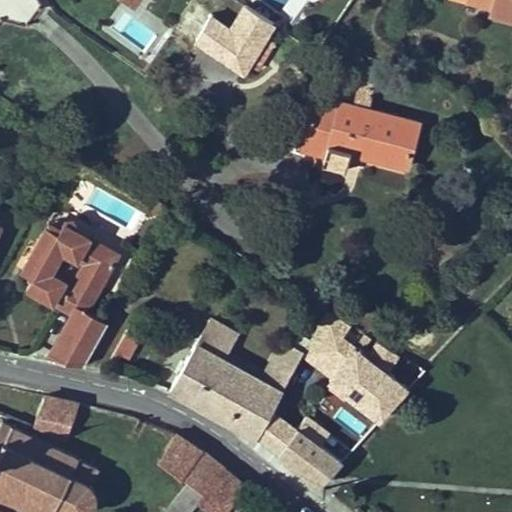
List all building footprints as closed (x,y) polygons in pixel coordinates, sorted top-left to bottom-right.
[(140,0),(156,12),(243,71),(248,63),(264,37),(286,0),(248,0),(231,29),(213,16),(215,15),(193,0),(140,0)] [(511,0),(468,0),(469,0),(493,8),(492,12),(511,17),(511,0)] [(257,68),(273,42),(264,37),(248,63),(257,68)] [(361,79),(354,104),(369,108),(375,84),(361,79)] [(351,150),(406,165),(419,121),(369,108),(354,104),(315,93),(301,147),(326,154),(322,163),(345,169),(351,150)] [(49,127),(41,140),(49,145),(57,132),(49,127)] [(49,145),(62,154),(70,141),(64,136),(57,132),(49,145)] [(58,230),(47,225),(34,248),(39,251),(33,261),(28,258),(22,269),(33,276),(27,286),(73,312),(47,358),(83,364),(108,320),(86,308),(98,286),(104,274),(105,274),(118,252),(75,227),(76,223),(73,216),(66,217),(60,227),(58,230)] [(47,225),(58,230),(60,227),(49,221),(47,225)] [(33,261),(39,251),(34,248),(28,258),(33,261)] [(302,353),(382,415),(410,384),(344,333),(352,322),(327,307),(310,338),(304,349),(302,353)] [(279,395),(282,388),(261,377),(224,357),(238,331),(209,318),(170,388),(257,436),(279,395)] [(126,329),(123,336),(132,341),(136,334),(126,329)] [(310,338),(300,333),(294,344),(304,349),(310,338)] [(370,338),(364,334),(359,341),(365,345),(370,338)] [(109,361),(114,363),(119,355),(127,358),(135,342),(132,341),(123,336),(109,361)] [(302,353),(304,349),(294,344),(283,337),(261,377),(282,388),(302,353)] [(0,412),(16,419),(35,427),(44,395),(0,385),(0,412)] [(44,395),(35,427),(69,436),(80,403),(44,395)] [(279,413),(287,400),(279,395),(257,436),(317,481),(339,458),(279,413)] [(3,418),(0,423),(0,436),(4,438),(12,422),(3,418)] [(33,433),(16,425),(16,419),(13,423),(12,422),(4,438),(0,436),(0,498),(1,499),(2,501),(3,502),(4,501),(22,509),(22,510),(23,511),(25,511),(28,511),(81,511),(83,511),(88,509),(90,510),(91,509),(91,507),(96,497),(97,496),(97,494),(96,494),(91,484),(91,481),(91,479),(97,466),(78,457),(79,454),(77,453),(76,452),(73,453),(57,444),(57,443),(56,442),(54,442),(53,443),(36,435),(37,433),(35,432),(34,432),(33,433)] [(183,475),(189,479),(206,492),(225,468),(213,458),(195,444),(175,432),(158,458),(182,476),(183,475)] [(189,479),(173,500),(188,511),(189,511),(199,500),(215,511),(225,511),(247,485),(225,468),(206,492),(189,479)] [(169,511),(188,511),(173,500),(166,509),(169,511)]
